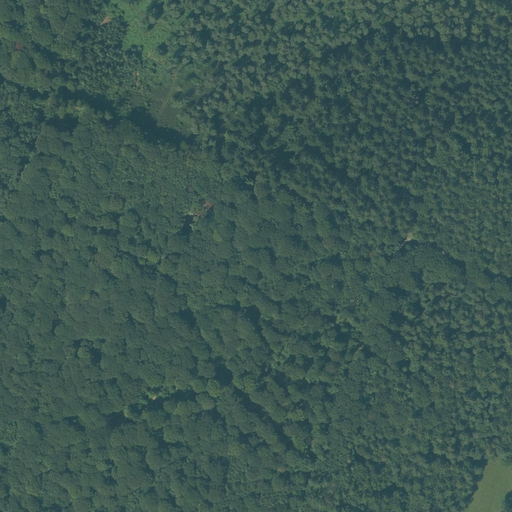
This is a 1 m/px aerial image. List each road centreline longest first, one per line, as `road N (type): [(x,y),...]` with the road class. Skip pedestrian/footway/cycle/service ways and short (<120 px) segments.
road 1 (track): [(54,102),(404,236)]
road 2 (track): [(296,511),(404,236)]
road 3 (track): [(404,236),(498,0)]
